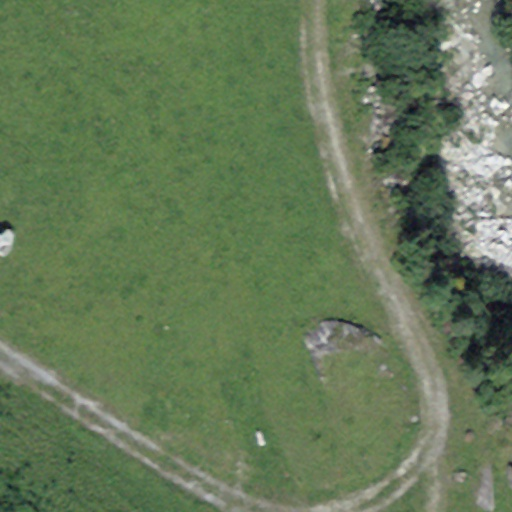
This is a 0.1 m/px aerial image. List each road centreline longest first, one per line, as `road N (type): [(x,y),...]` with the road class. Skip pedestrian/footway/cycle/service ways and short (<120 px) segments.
road 1 (track): [(432,450),(436,425),(425,365),(342,181),(314,60),(310,0)]
road 2 (track): [(0,358),(159,468),(260,511)]
